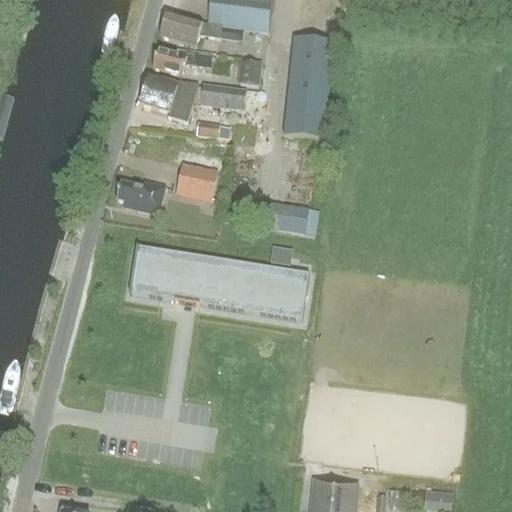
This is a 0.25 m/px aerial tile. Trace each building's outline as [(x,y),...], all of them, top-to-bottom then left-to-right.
[(269,36),(273,0),(212,0),(209,27),(203,27),(203,28),(168,18),(162,41),(197,50),(200,39),(221,42),(222,30),(269,36)] [(324,144),(335,47),(295,43),(285,139),(324,144)] [(211,72),(213,60),(197,58),(188,57),(187,61),(158,53),(153,71),(182,80),(185,68),(196,70),(211,72)] [(259,88),(261,68),(242,65),(239,85),(259,88)] [(180,85),(178,91),(163,86),(162,88),(150,85),(143,109),(169,117),(167,121),(188,126),(199,88),(180,85)] [(245,115),(248,94),(204,88),(201,109),(245,115)] [(13,98),(2,95),(0,102),(0,138),(2,139),(13,98)] [(220,130),(220,129),(198,126),(197,140),(218,143),(220,130)] [(230,132),(220,130),(218,143),(229,144),(230,132)] [(210,208),(219,174),(185,166),(177,200),(210,208)] [(158,218),(165,190),(145,185),(143,190),(121,185),(117,203),(126,205),(125,210),(158,218)] [(309,214),(245,205),(241,228),(305,238),(309,214)] [(302,325),(310,277),(138,250),(130,298),(179,305),(196,308),(302,325)] [(293,254),(283,253),(281,268),(291,269),(293,254)] [(205,473),(213,401),(189,398),(181,471),(205,473)] [(316,485),(313,511),(354,511),(357,489),(316,485)] [(428,493),(426,511),(431,511),(452,511),(454,495),(428,493)] [(401,495),(391,494),(389,510),(399,511),(401,495)] [(378,498),(377,511),(385,511),(387,498),(378,498)]
